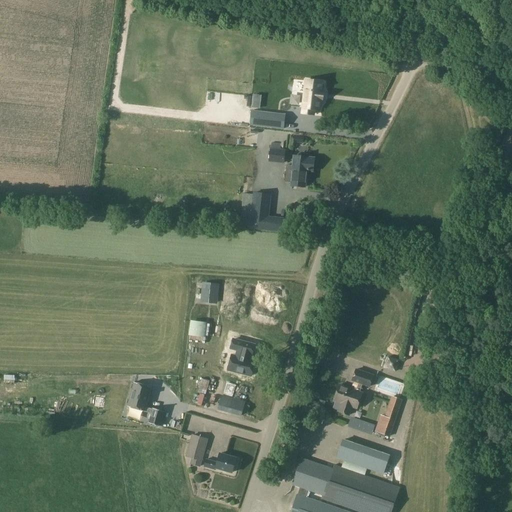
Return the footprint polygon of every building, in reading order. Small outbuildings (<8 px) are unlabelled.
[(312,109),(317,109),(317,100),(319,100),(320,92),(318,91),(319,82),(303,81),(300,113),(311,114),(312,109)] [(252,111),(250,125),(284,129),(285,115),(252,111)] [(270,149),(269,162),(284,163),(286,150),(280,149),(281,148),(281,144),(271,143),(271,149),(270,149)] [(287,165),(285,182),(291,182),(291,185),(305,187),(306,170),(313,171),(314,159),(307,158),(307,161),(294,159),(293,166),(287,165)] [(250,228),(282,232),(283,222),(264,220),(267,195),(254,193),(254,195),(251,225),(250,228)] [(251,225),(254,195),(244,194),(240,224),(251,225)] [(219,284),(206,283),(204,303),(217,304),(219,284)] [(231,349),(238,351),(237,357),(232,356),(228,371),(251,377),(255,362),(248,360),(250,354),(252,355),(254,346),(233,340),(231,349)] [(353,382),(351,389),(339,385),(333,401),(340,403),(337,411),(349,415),(352,407),(357,408),(362,393),(359,392),(362,385),(370,388),(374,375),(355,369),(351,381),(353,382)] [(134,383),(128,407),(144,411),(143,412),(151,414),(149,423),(160,426),(164,412),(153,408),(153,409),(146,407),(152,387),(134,383)] [(228,397),(224,412),(241,417),(245,402),(228,397)] [(391,397),(384,417),(395,420),(401,400),(391,397)] [(374,438),(385,442),(391,425),(380,421),(374,438)] [(192,435),(185,457),(192,459),(190,464),(200,467),(208,439),(192,435)] [(343,440),(336,459),(384,475),(390,455),(343,439),(343,440)] [(217,462),(206,459),(203,467),(215,470),(216,467),(233,472),(237,458),(220,453),(217,462)] [(302,458),(292,484),(300,487),(298,494),(306,497),(309,489),(324,495),(323,498),(362,511),(391,511),(400,488),(335,465),(333,469),(302,458)] [(348,511),(306,497),(298,494),(290,511),(348,511)]
